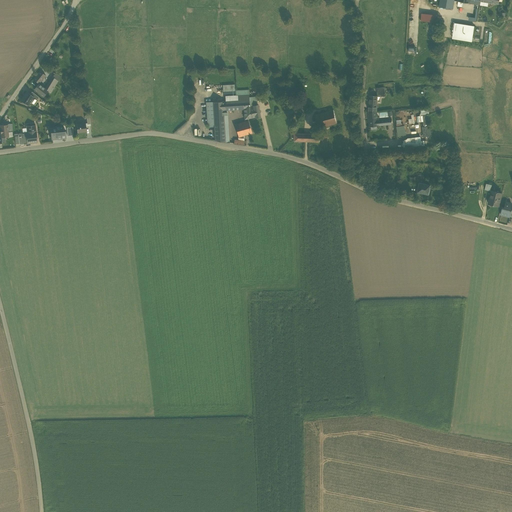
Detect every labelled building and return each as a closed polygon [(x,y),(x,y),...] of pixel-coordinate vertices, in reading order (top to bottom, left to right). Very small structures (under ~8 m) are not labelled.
[(440,7),(453,9),(454,0),(439,0),(439,7),(440,7)] [(453,35),(472,38),(474,26),(455,23),(453,35)] [(38,83),(39,84),(45,75),(40,71),(34,79),(38,83)] [(51,93),(58,80),(52,77),(45,88),(48,91),(51,93)] [(43,97),(48,91),(45,88),(39,84),(38,83),(34,89),(43,97)] [(234,84),(222,85),(223,92),(231,92),(235,92),(235,88),(234,84)] [(215,140),(225,142),(223,111),(228,110),(244,109),(249,109),(249,106),(249,97),(249,95),(249,90),(236,91),(236,96),(225,96),(226,101),(213,102),(214,125),(215,140)] [(28,105),(30,102),(33,98),(34,97),(30,94),(27,91),(20,100),(28,105)] [(36,100),(37,100),(39,97),(32,92),(30,94),(34,97),(33,98),(36,100)] [(256,96),(249,97),(249,106),(258,104),(256,96)] [(376,112),(377,104),(373,103),(374,96),(369,96),(368,113),(376,112)] [(244,109),(244,119),(255,117),(255,118),(260,117),(258,104),(249,106),(249,109),(244,109)] [(314,116),(318,130),(337,124),(333,111),(314,116)] [(377,120),(376,112),(368,113),(370,126),(378,125),(377,120)] [(422,127),(423,136),(431,136),(430,124),(429,115),(423,115),(424,126),(422,127)] [(234,125),(238,137),(243,136),(252,133),(248,120),(234,125)] [(77,124),(77,133),(86,132),(86,127),(85,123),(77,124)] [(27,128),(28,132),(29,143),(37,142),(35,126),(27,126),(27,128)] [(51,134),(52,140),(66,138),(65,130),(63,130),(63,126),(55,126),(56,128),(49,128),(50,134),(51,134)] [(397,127),(398,136),(405,135),(404,126),(397,127)] [(294,141),(305,142),(305,135),(303,134),(295,134),(294,141)] [(305,142),(319,143),(320,136),(305,135),(305,142)] [(234,144),(246,146),(246,141),(243,141),(243,136),(238,137),(238,140),(234,140),(234,144)] [(430,185),(427,184),(419,183),(417,192),(429,194),(430,185)] [(489,204),(498,206),(502,194),(492,191),(489,204)] [(501,214),(510,217),(511,210),(511,203),(506,202),(504,208),(502,208),(500,215),(501,215),(501,214)]
